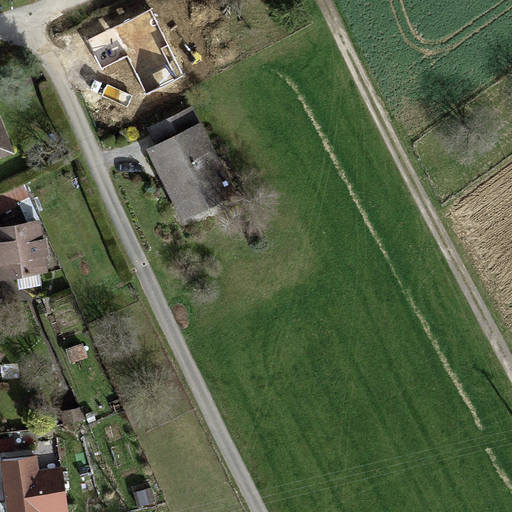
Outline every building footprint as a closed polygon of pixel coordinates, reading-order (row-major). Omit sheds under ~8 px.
[(132,12),(109,22),(114,35),(137,25),(132,12)] [(114,35),(109,22),(108,21),(88,29),(95,44),(114,36),(114,35)] [(151,126),(160,145),(152,149),(184,212),(229,190),(188,108),(151,126)] [(0,153),(10,149),(0,125),(0,153)] [(28,223),(37,221),(40,221),(22,179),(0,189),(0,211),(19,202),(28,223)] [(37,221),(28,223),(0,227),(0,274),(44,268),(42,254),(45,253),(43,238),(40,239),(37,221)] [(70,360),(85,355),(82,346),(67,351),(70,360)] [(79,406),(62,411),(64,422),(84,419),(79,406)] [(43,511),(67,508),(61,468),(36,471),(34,455),(2,459),(8,511),(43,511)] [(135,485),(138,501),(154,497),(150,482),(135,485)]
